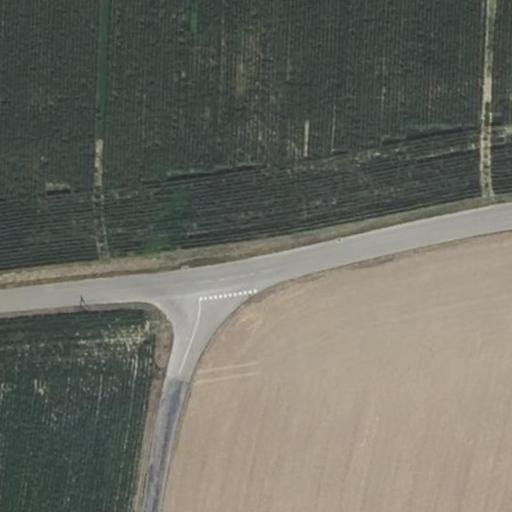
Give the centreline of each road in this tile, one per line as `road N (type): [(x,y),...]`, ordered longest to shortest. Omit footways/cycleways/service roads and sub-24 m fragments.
road 1 (unclassified): [(511,220),(204,280)]
road 2 (unclassified): [(152,511),(169,394),(204,280)]
road 3 (unclassified): [(204,280),(0,303)]
